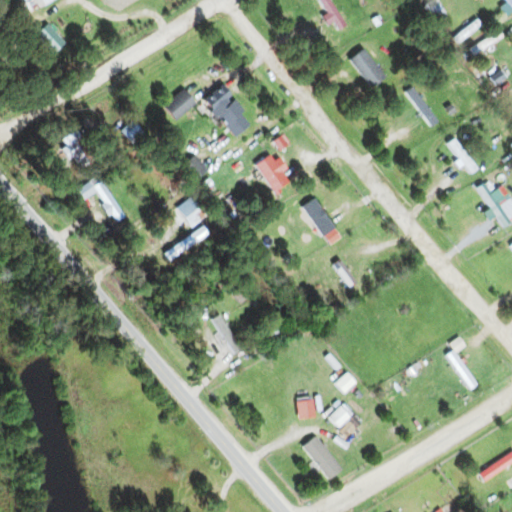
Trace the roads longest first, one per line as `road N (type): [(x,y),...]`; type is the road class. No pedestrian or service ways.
road 1 (residential): [(222,1),(511,349)]
road 2 (residential): [(283,511),(0,182)]
road 3 (residential): [(0,129),(223,0)]
road 4 (residential): [(322,511),(511,395)]
